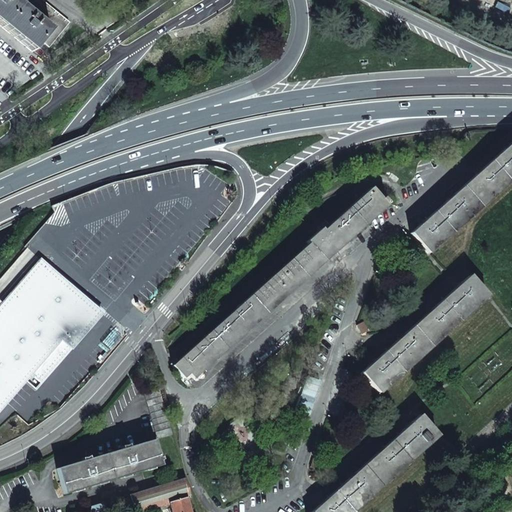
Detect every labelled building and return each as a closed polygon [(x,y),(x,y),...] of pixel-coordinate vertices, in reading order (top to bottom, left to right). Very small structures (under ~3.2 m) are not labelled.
[(0,0),(0,26),(32,53),(41,42),(49,48),(69,23),(41,0),(24,0),(20,5),(12,0),(0,0)] [(511,142),(410,234),(428,254),(511,178),(511,142)] [(188,373),(192,379),(385,206),(370,189),(172,367),(183,378),(188,373)] [(0,410),(26,381),(37,389),(95,321),(93,307),(40,261),(0,306),(0,410)] [(360,374),(378,394),(486,296),(469,277),(385,351),(360,374)] [(121,338),(113,331),(103,343),(110,350),(121,338)] [(145,395),(158,439),(172,435),(159,391),(145,395)] [(351,511),(436,436),(419,416),(319,505),(311,511),(351,511)] [(56,469),(64,495),(161,466),(153,441),(56,469)] [(474,461),(478,468),(483,465),(479,458),(474,461)] [(130,495),(134,511),(143,511),(169,504),(186,499),(190,498),(185,478),(130,495)] [(170,511),(189,511),(186,499),(169,504),(170,511)] [(95,506),(94,511),(102,511),(103,503),(95,506)]
